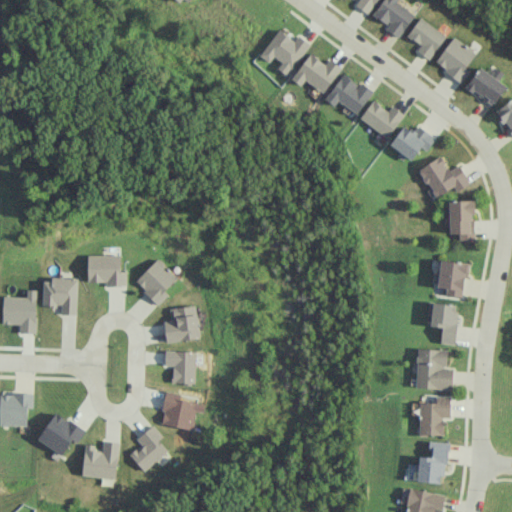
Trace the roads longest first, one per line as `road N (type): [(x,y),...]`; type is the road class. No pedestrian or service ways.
road 1 (residential): [(472,511),(504,232),(499,181),(458,119),(298,0)]
road 2 (residential): [(0,360),(92,365),(99,400),(116,413),(135,401),(130,325),(105,324),(92,365)]
